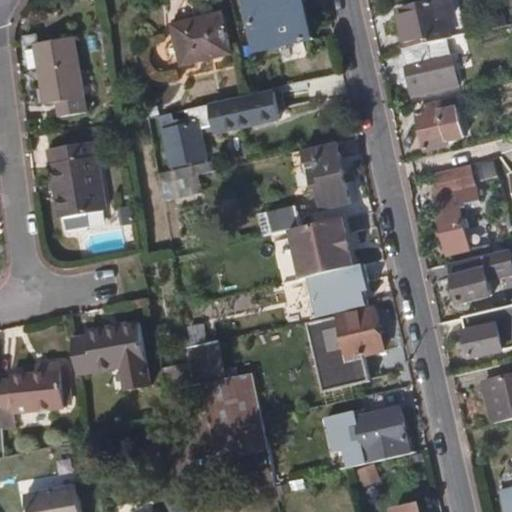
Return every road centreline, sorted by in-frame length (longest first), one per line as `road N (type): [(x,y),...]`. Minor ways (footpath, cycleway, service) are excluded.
road 1 (residential): [(344,0),(464,511)]
road 2 (residential): [(0,32),(29,301)]
